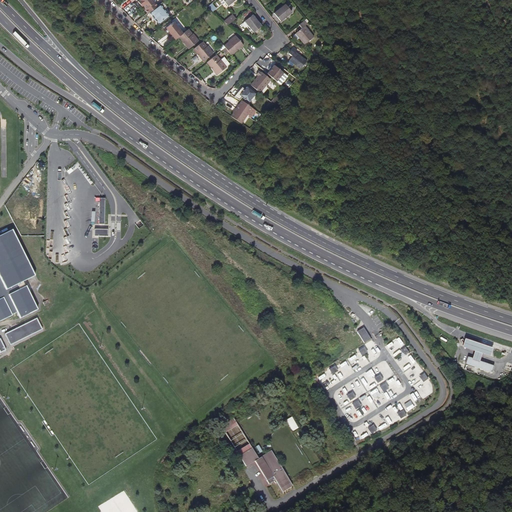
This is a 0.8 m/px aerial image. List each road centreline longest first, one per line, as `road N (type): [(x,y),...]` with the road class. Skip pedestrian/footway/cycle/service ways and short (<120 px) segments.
road 1 (primary): [(511,320),(333,248),(192,164),(85,82)]
road 2 (primary): [(121,126),(236,208),(329,259),(511,331)]
road 3 (residential): [(106,0),(214,95),(276,39),(249,0)]
road 4 (primary): [(0,18),(121,126)]
road 5 (primary): [(0,45),(121,126)]
